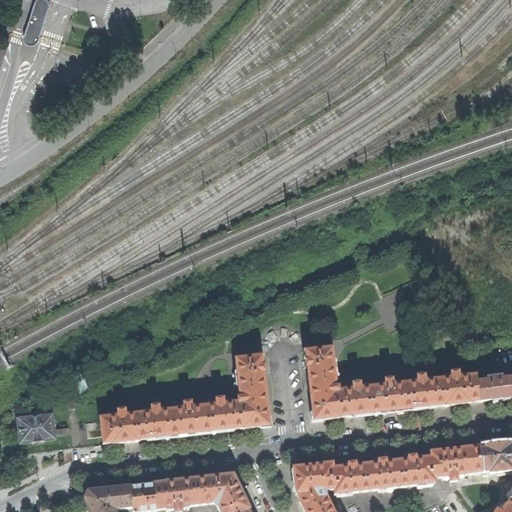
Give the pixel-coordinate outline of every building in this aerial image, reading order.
[(41,29),(48,6),(44,5),(45,2),(42,0),(39,0),(38,0),(38,3),(34,2),(23,35),(23,38),(24,41),(25,44),(28,45),(31,45),(35,44),(37,42),(40,32),(38,31),(39,29),(41,29)] [(310,402),(312,421),(359,416),(392,412),(425,408),(460,405),(477,403),(475,382),(475,377),(458,379),(457,373),(449,374),(450,380),(424,383),(423,377),(415,378),(416,383),(392,386),(391,380),(384,381),(384,387),(359,389),(359,384),(351,385),(352,390),(338,392),(337,387),(335,387),(333,377),(336,376),(334,361),(332,362),(331,350),(305,352),(306,366),(310,402)] [(100,421),(100,422),(101,437),(102,446),(125,443),(159,439),(193,435),(223,432),(268,427),(266,409),(262,371),(260,357),(235,360),(236,373),(234,373),(235,388),(237,387),(239,399),(236,399),(237,404),(222,405),(221,399),(214,400),(215,407),(191,409),(190,404),(182,405),(183,411),(158,413),(158,408),(150,409),(151,415),(125,418),(124,412),(116,413),(117,419),(100,421)] [(511,377),(475,382),(477,403),(498,400),(511,398),(511,377)] [(68,410),(75,409),(73,395),(66,395),(68,410)] [(17,420),(20,445),(31,444),(31,445),(37,445),(43,444),(43,442),(54,441),(54,437),(68,436),(67,428),(53,430),(52,416),(17,420)] [(100,422),(86,424),(88,438),(101,437),(100,422)] [(511,491),(508,500),(509,501),(511,502),(511,443),(496,446),(452,451),(429,453),(429,458),(414,460),(414,457),(410,458),(406,458),(407,461),(385,463),(385,460),(380,461),(377,462),(377,464),(354,467),(354,464),(350,464),(346,465),(347,468),(332,470),(331,465),(318,466),(292,469),(294,495),(296,495),(301,509),(302,511),(332,511),(325,496),(325,491),(333,490),(334,495),(434,484),(433,479),(449,478),(449,480),(456,479),(456,477),(472,475),(472,474),(482,473),(483,483),(493,482),(492,474),(511,471),(511,491)] [(240,494),(231,476),(191,481),(144,486),(129,488),(131,509),(131,511),(153,511),(156,511),(172,509),(172,511),(180,511),(180,510),(181,508),(211,505),(216,507),(217,511),(247,511),(246,510),(247,509),(240,494)] [(88,508),(89,511),(113,511),(131,509),(129,488),(87,492),(83,499),(88,508)] [(511,511),(511,502),(509,501),(507,506),(506,506),(501,511),(511,511)]
